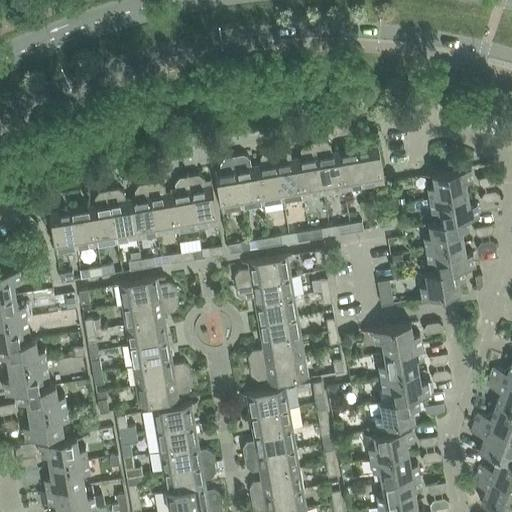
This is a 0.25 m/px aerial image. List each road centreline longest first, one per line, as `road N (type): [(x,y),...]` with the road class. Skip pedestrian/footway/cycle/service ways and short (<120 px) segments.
road 1 (tertiary): [(0,114),(109,68),(243,36),(402,34),(511,58)]
road 2 (residential): [(466,511),(456,427),(500,308)]
road 3 (residential): [(500,308),(456,303),(365,316),(353,242)]
road 4 (tertiary): [(186,0),(110,19),(0,62)]
road 5 (residential): [(511,159),(463,130),(421,123),(421,153)]
